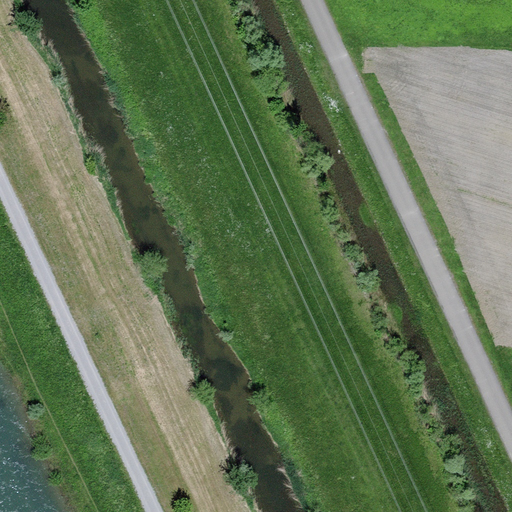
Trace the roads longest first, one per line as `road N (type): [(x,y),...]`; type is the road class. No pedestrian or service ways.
road 1 (track): [(511,436),(312,0)]
road 2 (track): [(0,176),(154,511)]
